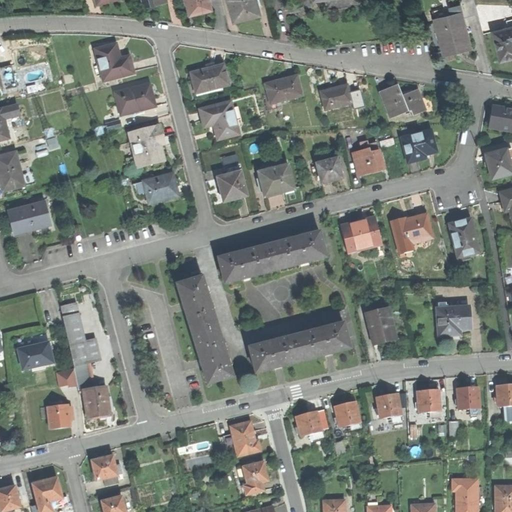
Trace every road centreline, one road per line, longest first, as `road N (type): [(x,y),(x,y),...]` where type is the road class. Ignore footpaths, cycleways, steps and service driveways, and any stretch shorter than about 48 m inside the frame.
road 1 (residential): [(212,237),(447,176),(464,162),(477,82)]
road 2 (residential): [(157,30),(477,82)]
road 3 (tertiary): [(270,398),(394,370),(511,361)]
road 4 (residential): [(157,30),(212,237)]
road 5 (residential): [(108,265),(149,428)]
road 6 (residential): [(0,27),(157,30)]
road 7 (tertiary): [(149,428),(270,398)]
